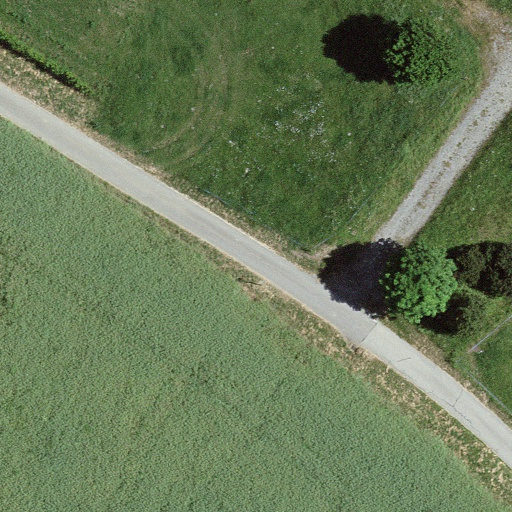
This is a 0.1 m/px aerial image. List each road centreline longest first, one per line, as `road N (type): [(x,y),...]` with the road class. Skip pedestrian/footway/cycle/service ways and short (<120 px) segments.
road 1 (unclassified): [(377,320),(0,71)]
road 2 (residential): [(511,442),(377,320)]
